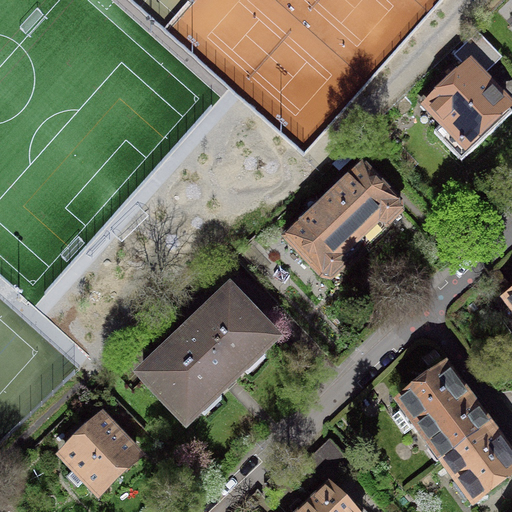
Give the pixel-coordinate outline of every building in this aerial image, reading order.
[(434,133),(461,162),(511,113),(511,112),(483,83),(477,76),(498,55),(477,33),(455,55),(466,67),(467,66),(471,70),(449,92),(440,82),(421,99),(431,109),(430,109),(444,123),(434,133)] [(286,240),(323,279),(330,280),(345,266),(344,261),(362,243),(380,226),(386,227),(401,214),(399,205),(362,166),(321,206),(317,202),(315,202),(307,210),(307,212),(310,216),(286,240)] [(143,379),(186,424),(233,381),(273,342),(230,297),(229,298),(231,300),(195,335),(192,332),(181,343),(184,345),(147,380),(145,378),(143,379)] [(443,462),(488,429),(467,400),(446,372),(401,405),(404,410),(392,418),(404,434),(416,426),(443,462)] [(99,494),(136,458),(102,422),(92,432),(87,428),(80,435),(73,442),(77,446),(65,458),(99,494)] [(443,462),(473,503),(511,474),(511,461),(493,437),(488,429),(443,462)] [(351,465),(329,441),(306,463),(318,476),(327,485),(328,484),(329,485),(351,465)] [(314,498),(309,502),(318,511),(354,511),(329,485),(328,484),(327,485),(323,489),(318,484),(313,488),(309,493),(314,498)] [(0,511),(15,511),(0,496),(0,511)] [(318,511),(309,502),(305,507),(300,501),(295,506),(291,510),(292,511),(318,511)]
